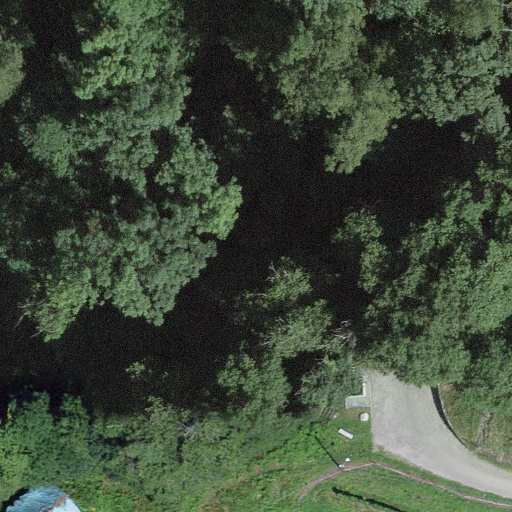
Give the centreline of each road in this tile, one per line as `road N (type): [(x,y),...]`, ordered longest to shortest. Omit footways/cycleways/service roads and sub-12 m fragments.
road 1 (unclassified): [(511,225),(438,274),(398,357),(397,394),(409,426),(429,447),(511,483)]
road 2 (track): [(193,511),(218,484),(335,456),(409,426)]
